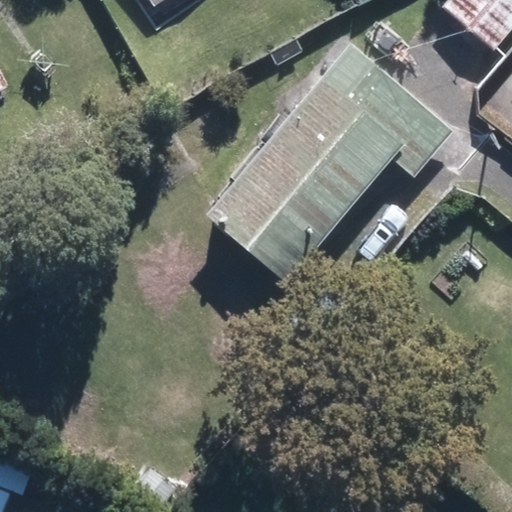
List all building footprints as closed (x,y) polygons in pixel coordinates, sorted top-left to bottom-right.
[(511,0),(444,0),(440,6),(493,48),(511,24),(511,0)] [(343,32),(205,199),(288,268),(385,151),(410,173),(417,165),(452,123),(343,32)] [(197,132),(227,144),(240,115),(209,103),(197,132)] [(0,439),(0,480),(20,489),(34,453),(0,439)] [(65,511),(74,511),(85,495),(70,486),(57,507),(65,511)]
